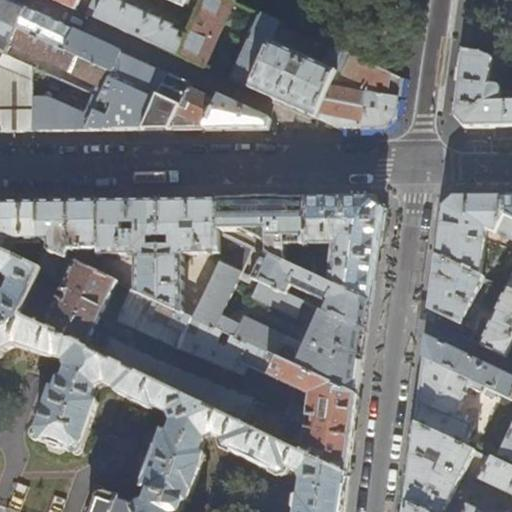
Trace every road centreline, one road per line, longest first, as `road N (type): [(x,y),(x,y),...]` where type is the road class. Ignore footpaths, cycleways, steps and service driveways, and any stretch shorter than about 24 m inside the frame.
road 1 (residential): [(356,164),(312,128),(26,0)]
road 2 (residential): [(356,164),(0,167)]
road 3 (residential): [(398,316),(373,511)]
road 4 (residential): [(441,0),(416,164)]
road 5 (residential): [(416,164),(398,316)]
road 6 (residential): [(398,316),(511,368)]
